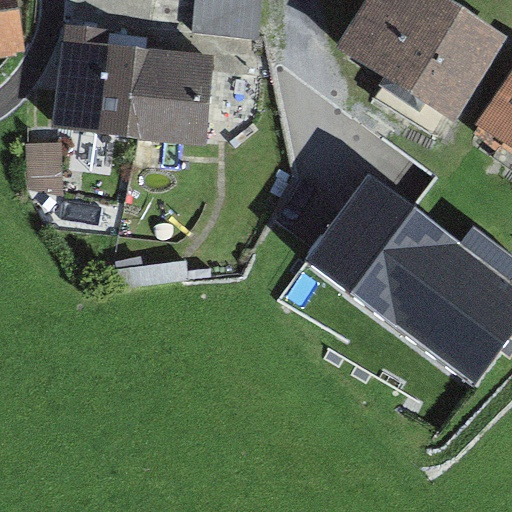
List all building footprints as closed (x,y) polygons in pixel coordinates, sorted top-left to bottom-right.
[(0,0),(0,45),(32,38),(22,0),(0,0)] [(273,3),(244,0),(201,0),(197,41),(268,48),(273,3)] [(443,127),(496,49),(423,0),(358,0),(339,30),(388,63),(376,81),(443,127)] [(147,139),(148,60),(102,59),(103,47),(82,46),(80,138),(147,139)] [(212,142),(212,60),(148,60),(147,139),(212,142)] [(511,87),(481,139),(511,157),(511,87)] [(37,138),(32,178),(67,182),(71,142),(37,138)] [(473,212),(356,167),(321,258),(366,276),(354,305),(392,320),(401,297),(435,310),(473,212)]
